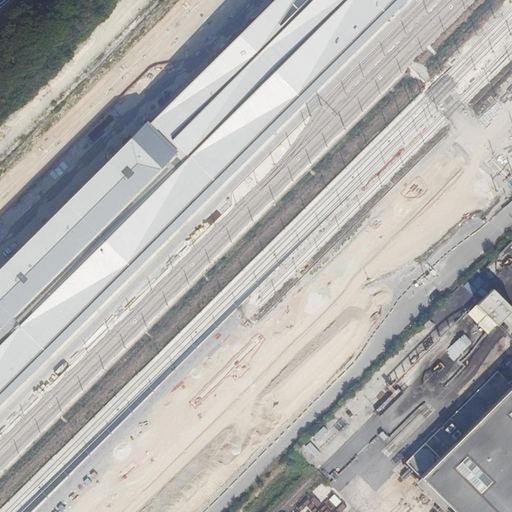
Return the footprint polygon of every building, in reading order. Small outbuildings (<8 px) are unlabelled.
[(265,0),(137,128),(134,126),(0,258),(0,388),(390,0),(265,0)] [(420,328),(433,341),(440,335),(427,321),(420,328)] [(456,363),(475,339),(464,330),(444,354),(456,363)] [(511,511),(511,385),(497,371),(405,463),(454,511),(511,511)] [(163,446),(165,446),(164,440),(168,437),(159,439),(165,434),(163,431),(161,422),(172,420),(177,427),(194,413),(185,415),(176,404),(175,404),(174,395),(171,392),(161,394),(162,399),(151,401),(152,406),(145,408),(147,421),(151,426),(143,427),(143,428),(139,432),(135,433),(134,426),(128,431),(145,453),(157,451),(163,446)] [(312,436),(318,443),(328,433),(322,427),(312,436)] [(313,458),(319,455),(310,442),(305,446),(313,458)]
